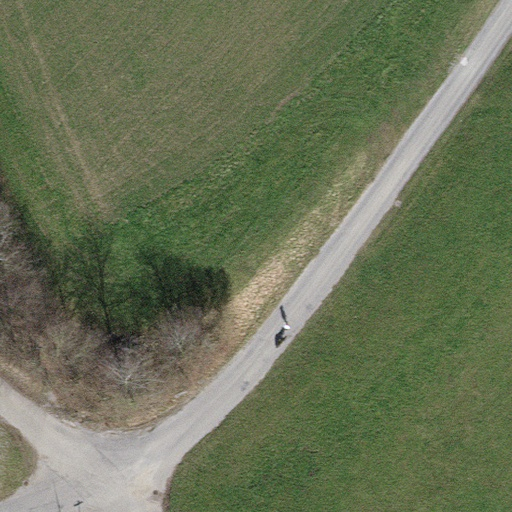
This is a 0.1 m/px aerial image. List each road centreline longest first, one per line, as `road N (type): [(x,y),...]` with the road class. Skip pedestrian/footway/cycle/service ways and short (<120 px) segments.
road 1 (unclassified): [(124,499),(325,271),(511,16)]
road 2 (unclassified): [(0,406),(124,499)]
